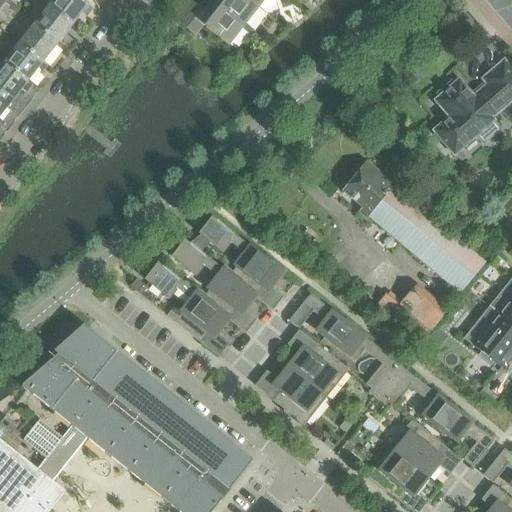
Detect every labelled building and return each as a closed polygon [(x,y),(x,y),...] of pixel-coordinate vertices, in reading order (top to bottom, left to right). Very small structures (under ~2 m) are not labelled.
[(91,0),(53,0),(47,7),(72,27),(92,0),(91,0)] [(242,30),(244,27),(211,1),(203,12),(188,0),(184,0),(171,17),(193,35),(201,25),(228,47),(242,30)] [(245,25),(258,9),(247,0),(212,0),(211,1),(244,27),(245,25)] [(247,0),(258,9),(265,0),(247,0)] [(47,7),(33,26),(57,45),(72,27),(47,7)] [(245,25),(244,27),(252,34),(254,32),(245,25)] [(33,26),(18,45),(42,64),(57,45),(33,26)] [(244,27),(242,30),(250,36),(252,34),(244,27)] [(18,45),(5,60),(3,63),(27,83),(42,64),(18,45)] [(0,56),(0,91),(24,111),(39,92),(27,83),(3,63),(5,60),(0,56)] [(442,124),(432,133),(453,157),(463,148),(476,137),(483,144),(499,130),(493,123),(498,118),(496,116),(505,108),(511,101),(511,71),(504,61),(482,80),(487,86),(473,97),(459,81),(453,85),(451,83),(437,94),(439,97),(434,102),(449,118),(442,124)] [(0,122),(9,129),(24,111),(0,91),(0,122)] [(458,294),(483,263),(391,188),(393,185),(365,163),(341,192),(361,208),(358,213),(365,219),(366,218),(458,294)] [(232,272),(229,276),(228,276),(254,297),(261,288),(263,290),(270,282),(273,284),(282,273),(216,221),(215,222),(215,223),(202,234),(201,235),(210,242),(220,250),(227,241),(245,256),(232,272)] [(307,230),(298,241),(308,248),(316,238),(307,230)] [(201,235),(189,244),(201,253),(210,242),(201,235)] [(205,295),(202,299),(201,299),(227,320),(234,312),(236,313),(243,305),(246,307),(254,297),(228,276),(229,276),(221,270),(201,253),(189,244),(188,245),(188,246),(175,257),(174,258),(193,274),(200,264),(218,279),(205,295)] [(224,266),(221,270),(229,276),(232,272),(224,266)] [(219,331),(227,320),(201,299),(202,299),(194,293),(162,267),(161,268),(162,269),(148,280),(147,281),(166,297),(173,287),(191,302),(178,318),(174,323),(200,344),(207,335),(209,336),(216,328),(219,331)] [(511,279),(489,308),(511,326),(511,279)] [(373,308),(419,345),(445,313),(414,287),(398,307),(384,295),(373,308)] [(197,289),(194,293),(202,299),(205,295),(197,289)] [(381,364),(365,385),(371,390),(379,396),(401,369),(310,295),(302,305),(321,320),(319,322),(327,328),(320,336),(354,363),(364,350),(381,364)] [(511,326),(489,308),(464,340),(481,353),(478,356),(490,366),(493,363),(503,371),(511,360),(511,344),(509,343),(511,339),(511,326)] [(170,312),(166,316),(174,323),(178,318),(170,312)] [(0,441),(0,511),(49,511),(65,493),(49,481),(84,438),(176,511),(177,511),(212,511),(252,462),(229,444),(86,330),(21,387),(73,429),(64,440),(39,421),(23,441),(48,461),(39,473),(0,441)] [(297,358),(289,369),(320,394),(330,381),(336,385),(347,370),(316,345),(309,354),(307,353),(300,361),(297,358)] [(309,407),(320,394),(289,369),(280,379),(283,382),(277,390),(279,392),(272,401),(284,410),(282,412),(302,428),(315,411),(309,407)] [(493,442),(401,369),(379,396),(388,404),(393,408),(410,387),(427,401),(418,413),(451,440),(458,432),(465,438),(466,436),(485,451),(493,442)] [(371,390),(368,393),(376,400),(379,396),(371,390)] [(379,396),(376,400),(385,407),(388,404),(379,396)] [(6,417),(2,423),(14,432),(19,426),(6,417)] [(347,418),(339,429),(346,434),(354,424),(347,418)] [(368,420),(362,427),(372,435),(378,428),(368,420)] [(405,441),(395,454),(426,478),(434,468),(431,465),(438,457),(435,455),(443,446),(411,421),(400,436),(405,441)] [(8,444),(13,438),(7,434),(2,440),(8,444)] [(326,440),(323,444),(332,451),(335,447),(326,440)] [(346,442),(336,453),(345,460),(354,449),(346,442)] [(511,457),(504,450),(496,459),(511,471),(511,457)] [(345,462),(355,470),(362,461),(352,454),(345,462)] [(417,489),(426,478),(395,454),(384,467),(379,462),(366,479),(385,494),(386,492),(398,502),(405,493),(408,495),(414,487),(417,489)] [(511,511),(511,501),(510,500),(503,509),(501,507),(496,511),(511,511)]
